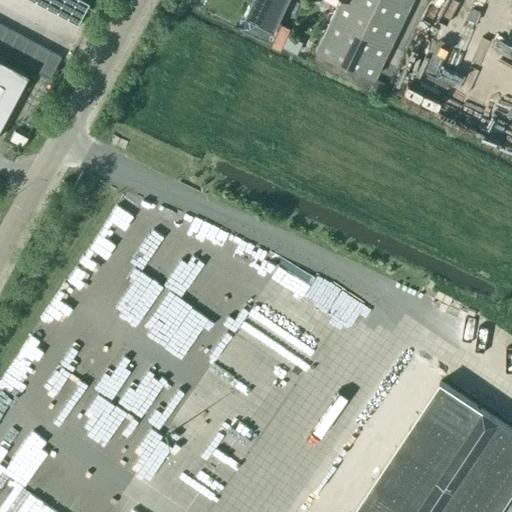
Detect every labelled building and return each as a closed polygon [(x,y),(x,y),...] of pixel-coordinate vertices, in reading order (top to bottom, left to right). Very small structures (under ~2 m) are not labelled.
[(49,0),(36,0),(34,3),(45,9),(49,0)] [(63,0),(49,0),(45,9),(56,15),(63,0)] [(77,0),(63,0),(56,15),(66,20),(77,0)] [(88,5),(78,0),(77,0),(66,20),(77,26),(88,5)] [(249,0),(242,16),(271,31),(285,0),(249,0)] [(338,0),(314,51),(372,78),(410,0),(338,0)] [(435,0),(427,20),(445,28),(457,0),(435,0)] [(7,29),(0,42),(0,52),(6,56),(18,34),(7,29)] [(18,34),(6,56),(17,61),(28,40),(18,34)] [(28,40),(17,61),(28,67),(39,46),(28,40)] [(39,46),(28,67),(38,73),(49,51),(39,46)] [(49,51),(38,73),(49,78),(60,57),(49,51)] [(0,124),(27,74),(0,59),(0,124)] [(373,78),(367,91),(379,97),(385,85),(373,78)] [(9,140),(22,146),(26,137),(14,131),(9,140)] [(209,375),(259,387),(266,378),(273,380),(276,365),(283,367),(302,342),(294,373),(311,350),(305,345),(310,339),(313,324),(262,286),(255,285),(240,274),(195,334),(192,348),(202,355),(195,365),(209,375)] [(200,455),(228,408),(174,376),(170,379),(163,367),(137,352),(131,357),(125,348),(98,366),(89,381),(82,376),(76,368),(61,393),(64,391),(51,413),(57,421),(81,435),(89,430),(99,436),(110,428),(126,438),(138,417),(174,437),(163,456),(136,474),(152,483),(171,471),(185,446),(200,455)] [(499,511),(511,493),(511,428),(440,381),(353,511),(499,511)]
